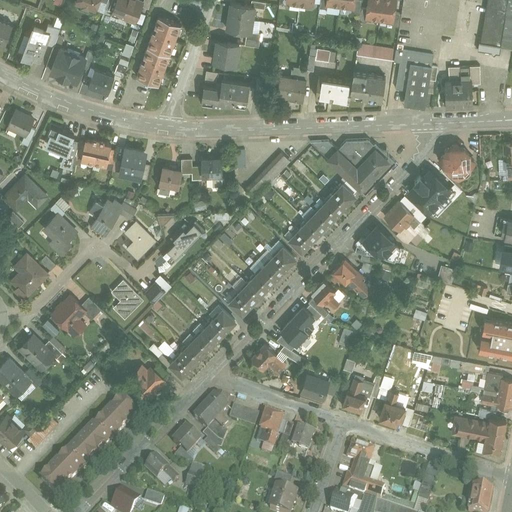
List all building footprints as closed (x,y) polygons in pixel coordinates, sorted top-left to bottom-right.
[(77,0),(77,2),(96,9),(99,0),(77,0)] [(108,0),(107,2),(105,8),(113,11),(116,0),(108,0)] [(144,1),(140,0),(116,0),(113,11),(112,12),(136,22),(143,5),(144,1)] [(266,2),(255,0),(252,0),(251,5),(255,6),(255,7),(265,8),(266,2)] [(362,0),(355,0),(354,8),(353,12),(360,13),(361,7),(362,0)] [(382,0),(369,0),(368,8),(367,18),(380,20),(382,0)] [(396,0),(382,0),(380,20),(393,21),(395,12),(396,0)] [(511,0),(491,0),(484,41),(480,40),(478,49),(492,52),(494,55),(497,53),(501,53),(502,45),(511,46),(511,0)] [(251,5),(231,2),(229,15),(253,19),(255,7),(255,6),(251,5)] [(368,8),(361,7),(360,13),(359,21),(366,22),(367,18),(368,8)] [(401,13),(395,12),(393,21),(393,26),(399,27),(401,13)] [(182,23),(159,15),(137,75),(159,84),(182,23)] [(253,19),(229,15),(227,28),(247,31),(251,32),(251,31),(253,19)] [(13,24),(0,18),(0,42),(3,44),(3,43),(6,44),(13,24)] [(61,28),(49,24),(46,31),(50,33),(46,42),(54,45),(59,34),(61,28)] [(35,27),(24,56),(32,59),(33,56),(40,59),(46,42),(50,33),(46,31),(35,27)] [(134,30),(131,40),(136,41),(139,31),(134,30)] [(261,33),(251,31),(251,32),(247,31),(247,37),(260,39),(261,33)] [(59,34),(54,45),(53,51),(58,53),(60,47),(61,47),(65,36),(59,34)] [(260,39),(247,37),(245,44),(259,46),(260,39)] [(240,43),(228,41),(228,42),(218,41),(218,40),(217,40),(214,61),(233,63),(235,52),(238,52),(240,43)] [(128,42),(124,54),(132,56),(136,45),(128,42)] [(397,48),(367,43),(365,56),(394,60),(395,60),(397,48)] [(61,47),(60,47),(58,53),(51,71),(63,75),(62,76),(74,81),(74,79),(78,80),(83,66),(86,57),(61,47)] [(331,50),(318,48),(316,55),(316,59),(329,61),(331,50)] [(434,54),(397,48),(395,60),(400,61),(396,87),(428,93),(434,54)] [(95,52),(89,49),(86,57),(83,66),(88,69),(95,52)] [(311,54),(285,50),(282,64),(293,66),(308,69),(311,54)] [(316,55),(311,54),(308,69),(314,70),(316,59),(316,55)] [(128,65),(119,62),(115,73),(124,76),(128,65)] [(480,64),(449,65),(450,76),(448,76),(448,79),(472,78),(472,83),(481,82),(480,64)] [(293,66),(291,76),(281,74),(278,94),(290,96),(289,99),(303,101),(308,69),(293,66)] [(115,75),(95,68),(98,69),(95,76),(92,75),(89,85),(109,92),(115,75)] [(219,71),(207,69),(205,80),(217,82),(219,71)] [(386,76),(354,71),(353,81),(351,95),(382,100),(386,76)] [(353,81),(319,75),(316,96),(350,101),(351,95),(353,81)] [(268,79),(257,77),(255,89),(266,91),(268,79)] [(221,87),(205,84),(202,99),(214,100),(213,103),(223,105),(223,103),(232,104),(232,102),(241,104),(241,99),(248,100),(250,82),(223,78),(221,87)] [(448,79),(446,79),(447,105),(448,105),(447,105),(455,104),(455,105),(456,105),(456,104),(464,104),(464,105),(465,105),(465,104),(473,104),(473,105),(473,104),(472,83),(472,78),(448,79)] [(34,117),(16,109),(9,126),(26,134),(30,126),(34,117)] [(75,134),(52,124),(49,131),(53,133),(48,143),(68,152),(73,141),(72,141),(75,134)] [(36,129),(30,126),(26,134),(22,142),(29,145),(36,129)] [(99,140),(86,137),(86,141),(83,155),(82,158),(95,161),(99,140)] [(374,143),(370,138),(347,139),(339,148),(330,139),(312,140),(312,141),(366,193),(396,161),(376,141),(374,143)] [(86,141),(79,140),(79,143),(76,153),(83,155),(86,141)] [(113,143),(99,140),(95,161),(108,164),(109,160),(112,147),(113,143)] [(73,141),(68,152),(63,164),(73,166),(76,153),(79,143),(73,141)] [(468,150),(464,146),(461,146),(457,143),(454,143),(450,147),(447,147),(445,150),(445,153),(439,159),(459,178),(465,172),(468,172),(470,169),(470,166),(474,162),(474,159),(466,152),(468,150)] [(145,151),(126,146),(121,170),(122,170),(122,169),(142,173),(142,174),(143,174),(145,162),(143,161),(145,151)] [(118,148),(112,147),(109,160),(115,161),(118,148)] [(235,166),(248,166),(248,148),(235,148),(235,166)] [(282,151),(246,188),(245,188),(254,197),(290,159),(291,159),(282,150),(281,151),(282,151)] [(193,157),(182,158),(183,170),(183,172),(193,171),(193,165),(193,157)] [(222,157),(203,158),(203,164),(204,174),(213,173),(213,185),(223,185),(222,157)] [(151,163),(145,162),(143,174),(142,177),(148,178),(151,163)] [(203,164),(193,165),(193,171),(193,178),(204,177),(204,174),(203,164)] [(414,183),(407,190),(429,211),(454,184),(432,164),(422,174),(420,172),(411,181),(414,183)] [(183,170),(164,166),(160,184),(159,186),(160,186),(159,191),(160,192),(160,189),(169,191),(169,190),(171,184),(180,186),(183,172),(183,170)] [(26,175),(18,183),(17,182),(5,195),(17,207),(30,194),(37,201),(44,194),(46,196),(47,195),(25,174),(26,175)] [(326,201),(322,205),(320,204),(317,207),(315,205),(312,208),(314,210),(311,214),(313,215),(309,219),(307,218),(304,216),(303,217),(305,219),(302,223),(304,225),(300,228),(298,227),(296,225),(294,226),(297,229),(293,232),(295,234),(291,238),(303,250),(356,195),(344,183),(340,187),(338,185),(335,189),(332,186),(331,188),(333,190),(333,191),(335,192),(331,196),(329,195),(326,198),(324,195),(322,197),(325,199),(324,200),(326,201)] [(105,203),(97,198),(90,210),(91,208),(100,214),(93,225),(91,224),(91,225),(106,234),(121,211),(125,203),(123,202),(115,197),(113,200),(108,197),(105,203)] [(132,204),(124,199),(123,202),(125,203),(121,211),(126,214),(132,204)] [(399,200),(385,215),(400,230),(397,234),(403,240),(408,242),(420,229),(417,225),(420,221),(414,215),(399,201),(400,201),(399,200)] [(66,211),(56,201),(51,206),(58,213),(58,212),(62,216),(66,211)] [(138,207),(132,204),(126,214),(131,217),(138,207)] [(25,221),(13,210),(8,215),(19,227),(25,221)] [(62,216),(58,212),(58,213),(46,226),(58,238),(54,243),(63,252),(71,244),(67,241),(77,230),(72,225),(71,226),(62,218),(63,217),(62,216)] [(511,218),(509,218),(508,221),(504,221),(502,232),(506,233),(505,237),(511,238),(511,218)] [(157,239),(137,219),(126,231),(136,241),(129,248),(139,257),(157,239)] [(206,230),(195,220),(190,226),(186,222),(172,236),(176,240),(164,254),(167,257),(159,265),(167,272),(206,230)] [(376,222),(361,238),(379,254),(383,250),(386,252),(391,246),(390,244),(394,239),(376,222)] [(230,245),(235,240),(232,237),(237,232),(230,225),(220,237),(230,245)] [(284,245),(280,249),(278,248),(275,251),(272,249),(271,250),(274,253),(273,253),(275,255),(271,259),(269,257),(266,260),(264,258),(262,259),(265,262),(266,264),(262,268),(261,266),(257,270),(255,267),(252,270),(255,273),(251,276),(253,277),(249,282),(247,280),(244,278),(243,279),(245,282),(242,285),(244,287),(240,291),(238,289),(236,287),(234,288),(237,291),(233,294),(235,296),(231,301),(243,312),(296,257),(284,245)] [(511,269),(511,248),(501,247),(497,268),(511,269)] [(26,267),(14,279),(28,293),(48,273),(28,254),(20,262),(26,267)] [(57,264),(47,254),(42,259),(52,269),(57,264)] [(374,258),(363,254),(361,260),(372,263),(374,258)] [(374,285),(345,258),(341,262),(336,267),(337,267),(332,272),(345,283),(348,280),(364,295),(374,285)] [(434,278),(451,282),(455,268),(438,263),(434,278)] [(226,277),(235,285),(243,276),(234,268),(226,277)] [(173,284),(162,272),(154,279),(156,282),(166,291),(173,284)] [(144,298),(124,278),(113,289),(122,298),(115,305),(126,316),(144,298)] [(336,290),(325,279),(312,292),(323,303),(327,299),(335,307),(340,301),(333,294),(336,290)] [(166,291),(156,282),(146,292),(156,301),(166,291)] [(489,286),(482,284),(479,292),(486,294),(489,286)] [(486,294),(479,292),(475,307),(497,314),(502,300),(486,294)] [(72,294),(53,313),(68,328),(69,327),(76,335),(84,326),(77,319),(84,311),(87,309),(82,304),(72,294)] [(103,308),(90,295),(82,304),(87,309),(84,311),(92,318),(103,308)] [(329,312),(314,296),(309,301),(311,303),(322,313),(325,316),(329,312)] [(322,313),(311,303),(306,308),(315,316),(314,316),(317,319),(322,313)] [(304,306),(282,329),(284,331),(297,343),(300,346),(311,335),(308,332),(314,326),(309,322),(314,316),(315,316),(306,308),(304,306)] [(197,332),(195,329),(192,333),(194,335),(191,338),(193,340),(189,344),(187,342),(184,340),(183,341),(186,344),(182,347),(184,349),(180,353),(179,351),(178,351),(176,349),(174,350),(177,353),(173,356),(175,358),(171,363),(183,375),(236,319),(224,308),(220,312),(218,310),(215,314),(212,311),(211,312),(214,315),(213,315),(215,317),(211,321),(209,319),(206,323),(203,320),(202,322),(205,324),(204,324),(206,326),(202,330),(201,328),(197,332)] [(58,335),(63,329),(51,317),(45,323),(58,335)] [(345,327),(340,343),(352,347),(357,330),(345,327)] [(297,343),(284,331),(277,339),(285,345),(285,344),(292,349),(297,343)] [(511,332),(505,331),(502,345),(500,357),(511,359),(511,332)] [(33,334),(21,347),(36,362),(42,356),(49,362),(55,355),(48,349),(49,349),(44,345),(33,334)] [(63,352),(50,339),(44,345),(49,349),(48,349),(55,355),(57,358),(63,352)] [(502,345),(479,340),(476,356),(486,357),(487,354),(500,357),(502,345)] [(278,354),(265,342),(251,357),(264,369),(268,365),(277,373),(284,367),(278,362),(281,360),(276,356),(278,354)] [(292,349),(285,344),(285,345),(281,350),(298,361),(302,356),(292,349)] [(467,350),(444,345),(442,356),(461,360),(465,360),(467,350)] [(411,360),(428,362),(429,352),(411,351),(411,360)] [(430,369),(437,370),(439,355),(431,354),(430,369)] [(344,357),(340,368),(349,370),(353,359),(344,357)] [(25,372),(10,358),(2,366),(0,368),(0,377),(17,394),(24,386),(25,387),(31,380),(32,379),(25,372)] [(465,360),(461,360),(460,367),(485,372),(486,364),(465,360)] [(169,372),(159,363),(154,368),(164,377),(169,372)] [(43,379),(31,366),(25,372),(32,379),(31,380),(37,386),(43,379)] [(144,366),(138,372),(138,373),(132,379),(136,382),(132,387),(131,386),(130,387),(145,400),(144,399),(150,393),(151,393),(158,387),(156,385),(158,383),(161,386),(167,380),(164,377),(154,368),(150,372),(144,366)] [(503,374),(487,371),(484,388),(511,393),(511,379),(503,378),(503,374)] [(329,381),(308,375),(303,392),(324,399),(327,391),(330,382),(329,381)] [(340,381),(331,375),(329,381),(330,382),(327,391),(335,394),(340,381)] [(364,380),(355,377),(351,389),(360,392),(364,381),(364,380)] [(383,380),(376,377),(374,384),(371,394),(378,397),(381,385),(383,380)] [(430,391),(432,382),(421,380),(420,389),(430,391)] [(374,384),(364,381),(360,392),(367,395),(368,393),(371,394),(374,384)] [(392,389),(381,385),(378,397),(383,398),(384,395),(389,396),(392,389)] [(14,399),(1,386),(0,386),(0,393),(3,396),(2,397),(9,403),(14,399)] [(351,389),(349,388),(343,405),(362,411),(367,395),(360,392),(351,389)] [(399,391),(392,389),(389,396),(388,400),(395,403),(399,391)] [(511,404),(511,393),(499,391),(499,396),(491,394),(490,401),(511,405),(511,404)] [(218,397),(217,396),(206,408),(212,414),(219,420),(221,417),(230,408),(228,407),(218,397)] [(230,401),(219,397),(218,397),(228,407),(230,401)] [(78,445),(70,454),(69,453),(60,463),(57,463),(51,469),(51,472),(42,481),(57,495),(68,483),(69,483),(69,482),(71,480),(72,480),(72,479),(83,468),(84,468),(95,456),(96,456),(96,455),(98,453),(99,453),(99,452),(110,441),(111,441),(123,429),(123,430),(123,429),(123,428),(125,426),(126,426),(138,414),(123,400),(114,409),(111,409),(105,415),(105,418),(97,427),(96,426),(87,436),(84,436),(78,442),(78,445)] [(388,400),(386,400),(380,418),(397,423),(398,419),(401,420),(406,406),(395,403),(388,400)] [(260,413),(235,405),(230,418),(255,427),(260,413)] [(212,414),(206,408),(196,419),(209,430),(209,431),(217,422),(211,416),(212,414)] [(425,415),(414,411),(409,425),(426,430),(429,420),(424,418),(425,415)] [(284,419),(267,413),(261,429),(268,432),(278,435),(284,419)] [(7,414),(0,421),(0,437),(9,446),(24,431),(7,414)] [(230,425),(221,417),(219,420),(212,414),(211,416),(217,422),(225,430),(226,429),(230,425)] [(59,422),(51,415),(47,419),(55,426),(59,422)] [(488,423),(460,417),(457,433),(485,438),(488,423)] [(507,420),(489,417),(488,423),(485,438),(485,441),(483,449),(498,453),(501,451),(507,420)] [(33,418),(24,427),(31,434),(40,425),(33,418)] [(55,426),(47,419),(43,423),(51,430),(55,426)] [(217,422),(209,431),(209,430),(204,435),(208,439),(219,448),(222,449),(225,443),(218,439),(225,431),(225,432),(227,430),(226,429),(225,430),(217,422)] [(51,430),(43,423),(39,427),(47,434),(51,430)] [(294,425),(288,423),(283,436),(290,438),(294,425)] [(47,434),(39,427),(36,431),(43,438),(47,434)] [(294,427),(287,446),(293,448),(293,446),(299,429),(294,427)] [(202,441),(188,428),(174,443),(182,450),(183,449),(189,454),(202,441)] [(314,433),(299,428),(299,429),(293,446),(294,446),(295,444),(300,446),(299,448),(308,451),(314,433)] [(43,438),(36,431),(32,435),(40,442),(43,438)] [(278,435),(268,432),(265,443),(274,446),(278,435)] [(40,442),(32,435),(28,439),(36,446),(40,442)] [(219,448),(208,439),(204,443),(217,456),(222,451),(219,448)] [(485,441),(475,439),(473,447),(483,449),(485,441)] [(373,449),(353,442),(348,457),(357,460),(354,467),(353,466),(351,474),(348,473),(343,488),(377,499),(380,500),(383,490),(375,488),(377,483),(369,480),(375,463),(369,461),(373,449)] [(274,446),(265,443),(262,450),(272,453),(274,446)] [(158,457),(147,468),(158,478),(164,472),(175,482),(179,477),(158,457)] [(206,477),(208,468),(195,464),(193,473),(206,477)] [(293,478),(278,473),(275,481),(283,483),(281,488),(289,491),(293,478)] [(203,478),(190,474),(186,485),(199,489),(203,478)] [(433,478),(426,475),(418,498),(426,500),(433,478)] [(415,492),(418,484),(412,482),(410,490),(415,492)] [(482,489),(472,487),(467,511),(470,511),(487,511),(493,488),(483,486),(482,489)] [(289,491),(281,488),(277,500),(274,499),(271,509),(280,511),(291,511),(298,494),(289,491)] [(375,511),(377,499),(343,488),(342,492),(358,497),(356,501),(362,503),(359,511),(375,511)] [(342,492),(337,490),(330,508),(341,511),(348,511),(350,509),(353,510),(356,501),(358,497),(342,492)] [(130,496),(122,491),(113,507),(121,511),(131,511),(139,499),(133,495),(130,496)] [(165,497),(148,491),(145,501),(139,499),(161,507),(165,497)] [(414,511),(391,504),(380,500),(377,499),(375,511),(414,511)] [(99,508),(106,511),(113,511),(115,510),(102,503),(99,508)]
